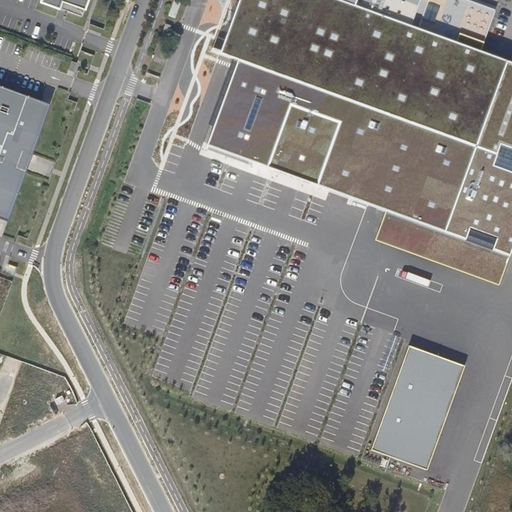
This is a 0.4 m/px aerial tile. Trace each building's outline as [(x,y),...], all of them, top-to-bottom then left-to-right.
[(41,0),(41,1),(81,16),(87,0),(41,0)] [(238,62),(209,145),(386,210),(376,240),(500,285),(511,249),(511,64),(479,53),(483,43),(458,34),(454,44),(417,30),(420,21),(427,0),(238,0),(220,53),(211,50),(210,52),(238,62)] [(420,21),(417,30),(454,44),(458,34),(420,21)] [(167,37),(171,27),(165,24),(161,34),(167,37)] [(68,70),(73,71),(76,63),(71,61),(68,70)] [(0,217),(7,220),(26,170),(16,166),(22,150),(32,154),(51,103),(0,84),(0,217)] [(16,166),(26,170),(32,154),(22,150),(16,166)] [(463,367),(408,348),(373,450),(428,469),(463,367)]
